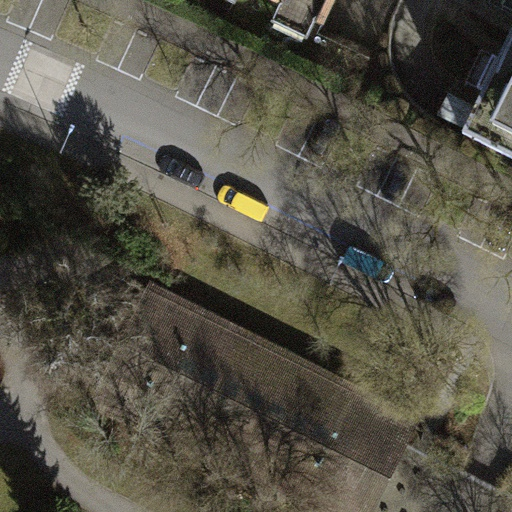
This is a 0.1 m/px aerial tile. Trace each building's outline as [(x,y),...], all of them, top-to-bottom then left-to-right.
[(230,0),(234,2),(234,0),(277,0),(283,3),(274,21),(306,37),(314,20),(324,24),(335,0),(230,0)] [(511,0),(455,0),(494,24),(511,32),(511,0)] [(511,38),(466,135),(511,157),(511,38)] [(101,402),(308,505),(362,398),(155,295),(101,402)] [(308,505),(322,511),(369,511),(414,424),(362,398),(308,505)]
